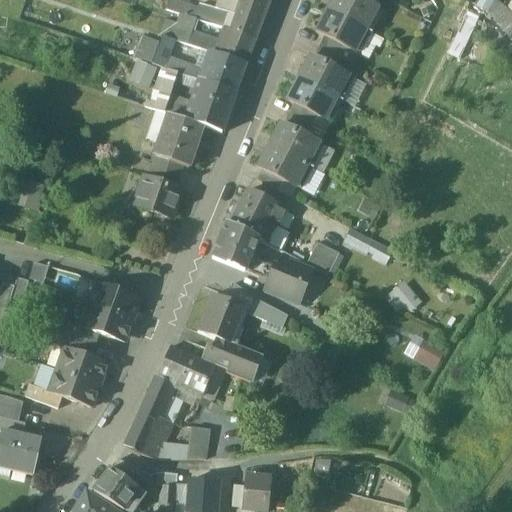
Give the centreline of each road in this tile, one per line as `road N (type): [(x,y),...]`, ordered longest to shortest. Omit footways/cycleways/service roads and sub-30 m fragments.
road 1 (residential): [(295,0),(174,294)]
road 2 (residential): [(174,294),(103,443),(52,511)]
road 3 (residential): [(174,294),(0,247)]
road 4 (track): [(310,454),(389,461),(417,483),(415,496),(428,511)]
